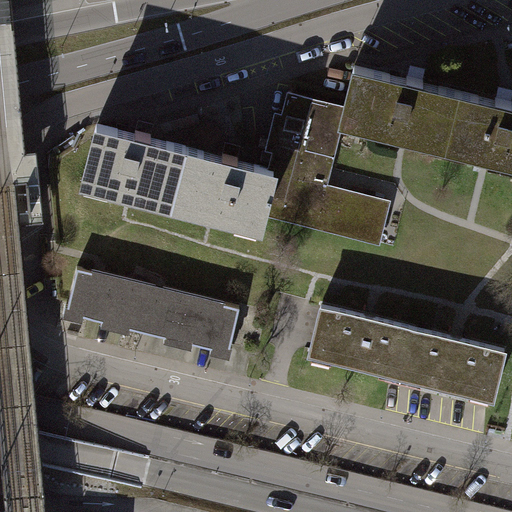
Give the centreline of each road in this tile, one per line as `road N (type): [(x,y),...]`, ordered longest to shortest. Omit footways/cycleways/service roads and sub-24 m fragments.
road 1 (residential): [(511,470),(80,363),(22,338),(0,313)]
road 2 (residential): [(0,161),(52,109),(447,0)]
road 3 (secondary): [(0,83),(184,38),(286,0)]
